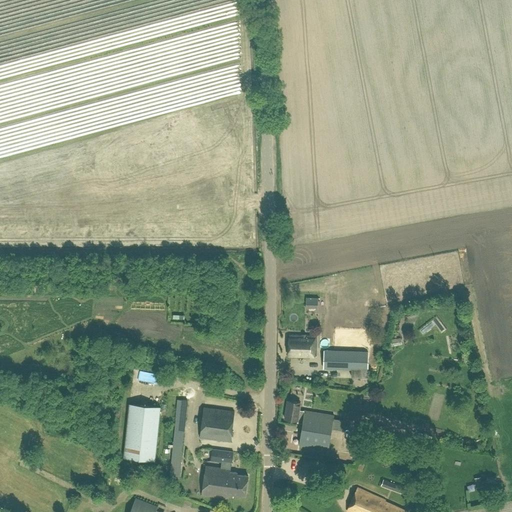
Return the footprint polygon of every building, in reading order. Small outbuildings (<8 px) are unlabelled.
[(307,308),(320,308),(320,299),(307,299),(307,308)] [(317,336),(289,335),(289,338),(288,356),(316,357),(317,336)] [(324,350),(323,368),(359,370),(360,351),(324,350)] [(178,400),(172,477),(183,478),(189,400),(178,400)] [(301,402),(288,400),(285,419),(298,421),(298,420),(303,421),(299,445),(328,450),(334,416),(304,411),(299,410),(301,402)] [(160,406),(129,403),(123,457),(154,460),(160,406)] [(203,407),(199,438),(232,443),(236,411),(203,407)] [(346,430),(347,420),(335,420),(334,430),(346,430)] [(210,459),(211,449),(204,448),(203,458),(210,459)] [(233,452),(213,449),(211,460),(221,461),(220,467),(205,465),(202,495),(227,498),(227,495),(233,496),(234,495),(240,495),(240,496),(245,496),(248,475),(240,474),(237,474),(238,472),(230,471),(233,452)] [(409,489),(383,479),(381,486),(407,495),(409,489)] [(385,500),(357,488),(347,510),(349,511),(406,511),(407,511),(384,501),(385,500)] [(155,511),(158,506),(136,498),(130,511),(155,511)]
